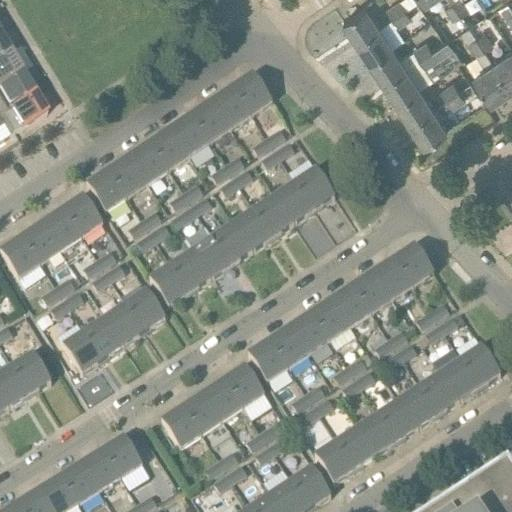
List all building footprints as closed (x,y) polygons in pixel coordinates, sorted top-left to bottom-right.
[(392,20),(405,12),(400,3),(386,12),(392,20)] [(451,24),(460,18),(451,5),(442,11),(451,24)] [(511,35),(511,34),(511,16),(506,7),(497,13),(511,35)] [(357,43),(379,29),(365,8),(343,23),(357,43)] [(398,30),(411,21),(405,12),(392,20),(398,30)] [(370,64),(393,49),(379,29),(357,43),(370,64)] [(475,40),(484,54),(492,49),(483,35),(475,40)] [(0,61),(11,55),(0,36),(0,61)] [(484,54),(475,40),(467,46),(476,60),(484,54)] [(412,52),(419,61),(432,52),(426,43),(412,52)] [(432,52),(419,61),(425,72),(453,54),(446,43),(432,52)] [(384,85),(406,69),(393,49),(370,64),(384,85)] [(511,90),(511,54),(511,53),(501,59),(492,66),(510,93),(511,90)] [(0,89),(23,76),(11,55),(0,61),(0,89)] [(490,105),(510,93),(492,66),(472,78),(490,105)] [(420,90),(408,73),(406,69),(384,85),(397,105),(420,90)] [(0,117),(36,96),(23,76),(0,89),(0,117)] [(252,122),(272,109),(273,108),(254,80),(233,94),(252,122)] [(444,103),(458,94),(452,85),(438,94),(444,103)] [(411,126),(433,111),(420,90),(397,105),(411,126)] [(231,136),(252,122),(233,94),(212,108),(231,136)] [(444,103),(451,112),(464,104),(458,94),(444,103)] [(11,138),(15,136),(48,117),(36,96),(0,117),(0,131),(5,128),(11,138)] [(210,150),(231,136),(212,108),(192,121),(210,150)] [(425,146),(447,132),(433,111),(411,126),(425,146)] [(190,164),(210,150),(192,121),(171,135),(190,164)] [(169,178),(190,164),(171,135),(150,149),(169,178)] [(266,144),(272,153),(285,144),(279,135),(266,144)] [(252,153),(258,162),(272,153),(266,144),(252,153)] [(276,157),(281,166),(294,157),(288,148),(276,157)] [(148,191),(169,178),(150,149),(129,163),(148,191)] [(261,166),(267,175),(281,166),(276,157),(261,166)] [(231,180),(244,171),(238,162),(225,171),(231,180)] [(127,205),(148,191),(129,163),(108,177),(127,205)] [(217,189),(231,180),(225,171),(211,180),(217,189)] [(315,217),(336,203),(317,174),(296,188),(315,217)] [(233,185),(240,194),(253,185),(247,176),(233,185)] [(106,219),(127,205),(108,177),(87,191),(106,219)] [(233,185),(220,194),(226,203),(240,194),(233,185)] [(294,231),(315,217),(296,188),(275,202),(294,231)] [(182,199),(188,208),(202,199),(196,190),(182,199)] [(175,217),(188,208),(182,199),(169,208),(175,217)] [(63,215),(83,245),(104,231),(84,202),(63,215)] [(273,244),(294,231),(275,202),(254,216),(273,244)] [(191,213),(197,222),(211,212),(206,204),(191,213)] [(184,231),(197,222),(191,213),(178,222),(184,231)] [(62,259),(83,245),(63,215),(42,229),(62,259)] [(252,258),(273,244),(254,216),(233,230),(252,258)] [(148,235),(161,227),(155,217),(142,226),(148,235)] [(128,235),(134,245),(148,235),(142,226),(128,235)] [(41,272),(62,259),(42,229),(21,243),(41,272)] [(232,272),(252,258),(233,230),(213,244),(232,272)] [(151,240),(157,249),(170,240),(164,231),(151,240)] [(137,249),(143,258),(157,249),(151,240),(137,249)] [(20,286),(41,272),(21,243),(0,257),(20,286)] [(211,286),(232,272),(213,244),(192,257),(211,286)] [(414,293),(434,280),(435,279),(416,250),(395,264),(414,293)] [(97,266),(102,275),(116,266),(110,257),(97,266)] [(190,300),(211,286),(192,257),(171,271),(190,300)] [(393,307),(414,293),(395,264),(374,278),(393,307)] [(89,284),(102,275),(97,266),(91,270),(88,266),(80,271),(89,284)] [(111,288),(125,279),(119,269),(105,279),(111,288)] [(169,314),(190,300),(171,271),(150,285),(169,314)] [(372,321),(393,307),(374,278),(353,292),(372,321)] [(98,297),(111,288),(105,279),(92,288),(98,297)] [(55,294),(61,302),(75,293),(69,285),(55,294)] [(351,334),(372,321),(353,292),(332,305),(351,334)] [(42,303),(48,311),(61,302),(55,294),(42,303)] [(166,325),(162,318),(147,296),(126,310),(145,338),(166,325)] [(64,306),(70,316),(84,307),(77,297),(64,306)] [(356,343),(351,334),(332,305),(311,319),(330,348),(336,356),(356,343)] [(57,325),(70,316),(64,306),(50,315),(57,325)] [(124,352),(145,338),(126,310),(105,324),(124,352)] [(430,319),(436,327),(449,319),(443,310),(430,319)] [(309,362),(330,348),(311,319),(290,333),(309,362)] [(422,337),(436,327),(430,319),(416,328),(422,337)] [(438,332),(444,341),(458,332),(452,323),(438,332)] [(103,366),(124,352),(105,324),(84,338),(103,366)] [(79,330),(61,340),(66,348),(84,337),(79,330)] [(0,349),(13,341),(7,332),(0,336),(0,349)] [(431,350),(444,341),(438,332),(425,341),(431,350)] [(288,376),(309,362),(290,333),(269,347),(288,376)] [(388,346),(394,355),(407,346),(401,337),(388,346)] [(82,380),(103,366),(84,338),(64,352),(82,380)] [(374,355),(380,364),(394,355),(388,346),(374,355)] [(267,389),(288,376),(269,347),(249,361),(267,389)] [(397,359),(403,368),(416,359),(410,350),(397,359)] [(462,364),(480,393),(502,379),(483,350),(462,364)] [(13,369),(32,399),(53,386),(35,356),(13,369)] [(389,377),(403,368),(397,359),(383,368),(389,377)] [(346,373),(352,382),(366,373),(360,364),(346,373)] [(460,407),(480,393),(462,364),(441,378),(460,407)] [(0,395),(10,412),(32,399),(13,369),(0,377),(0,395)] [(226,384),(245,414),(266,400),(247,370),(226,384)] [(339,391),(352,382),(346,373),(333,382),(339,391)] [(355,387),(361,396),(375,387),(369,378),(355,387)] [(439,420),(460,407),(441,378),(420,392),(439,420)] [(224,427),(245,414),(226,384),(205,398),(224,427)] [(348,405),(361,396),(355,387),(342,395),(348,405)] [(305,401),(310,410),(324,401),(318,392),(305,401)] [(418,434),(439,420),(420,392),(399,405),(418,434)] [(0,418),(10,412),(0,395),(0,418)] [(203,441),(224,427),(205,398),(184,412),(203,441)] [(297,418),(310,410),(305,401),(291,409),(297,418)] [(313,414),(319,423),(333,414),(327,405),(313,414)] [(397,448),(418,434),(399,405),(378,419),(397,448)] [(182,455),(203,441),(184,412),(163,426),(182,455)] [(306,432),(319,423),(313,414),(300,423),(306,432)] [(376,461),(397,448),(378,419),(358,433),(376,461)] [(261,438),(267,447),(280,438),(274,429),(261,438)] [(356,475),(376,461),(358,433),(338,446),(356,475)] [(253,456),(267,447),(261,438),(247,447),(253,456)] [(104,453),(123,484),(144,470),(126,440),(104,453)] [(276,460),(289,451),(283,442),(270,451),(276,460)] [(335,489),(356,475),(338,446),(316,460),(335,489)] [(262,469),(276,460),(270,451),(256,460),(262,469)] [(102,497),(123,484),(104,453),(83,467),(102,497)] [(226,474),(239,465),(233,456),(220,465),(226,474)] [(206,474),(212,483),(226,474),(220,465),(206,474)] [(81,510),(102,497),(83,467),(62,480),(81,510)] [(511,511),(511,473),(509,469),(443,511),(511,511)] [(235,488),(248,479),(242,470),(229,479),(235,488)] [(313,511),(332,500),(328,493),(313,471),(292,484),(310,511),(313,511)] [(236,496),(239,494),(235,488),(229,479),(215,488),(221,497),(231,490),(236,496)] [(52,511),(77,511),(81,510),(62,480),(41,494),(52,511)] [(280,511),(310,511),(292,484),(271,498),(280,511)] [(22,511),(52,511),(41,494),(19,507),(22,511)] [(250,511),(280,511),(271,498),(251,511),(250,511)] [(140,511),(153,511),(158,509),(152,500),(138,509),(140,511)]
